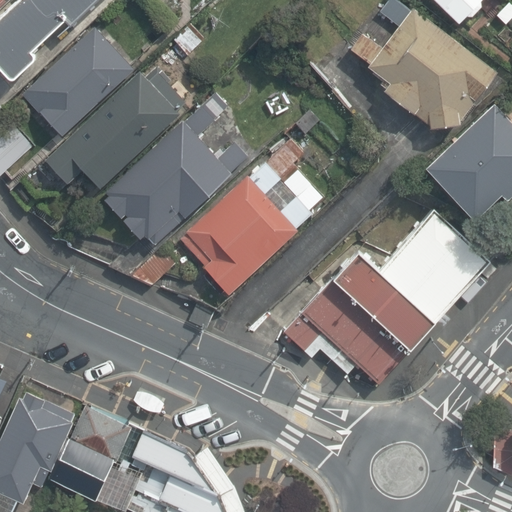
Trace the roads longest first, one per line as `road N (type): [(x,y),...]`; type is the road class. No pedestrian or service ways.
road 1 (tertiary): [(0,271),(12,284),(410,467)]
road 2 (tertiary): [(511,328),(410,467)]
